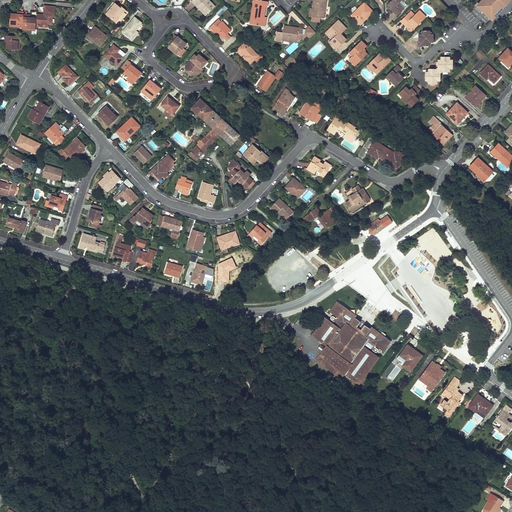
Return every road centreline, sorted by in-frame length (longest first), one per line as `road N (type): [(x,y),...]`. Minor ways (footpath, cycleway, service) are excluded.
road 1 (residential): [(61,259),(224,308),(271,311),(349,270),(435,204)]
road 2 (residential): [(110,148),(169,203),(208,213),(245,205),(305,140),(321,139),(384,180),(423,166)]
road 3 (residential): [(165,21),(147,53),(194,87),(222,81),(230,64),(188,18)]
road 4 (residential): [(435,204),(511,315)]
road 5 (residential): [(110,148),(86,178),(61,259)]
